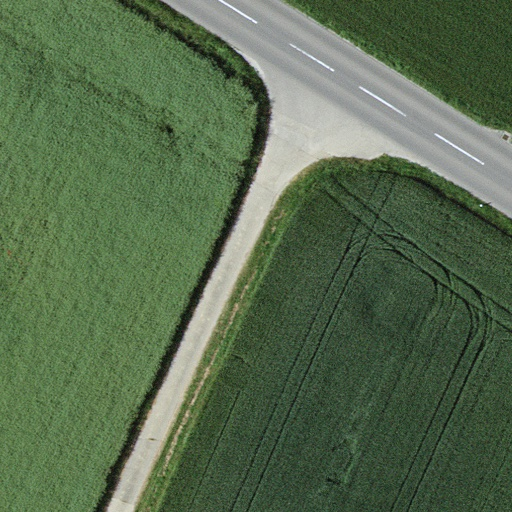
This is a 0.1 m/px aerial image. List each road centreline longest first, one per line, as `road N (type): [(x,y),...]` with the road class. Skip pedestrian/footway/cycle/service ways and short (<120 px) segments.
road 1 (track): [(319,61),(121,511)]
road 2 (secondary): [(220,0),(511,181)]
